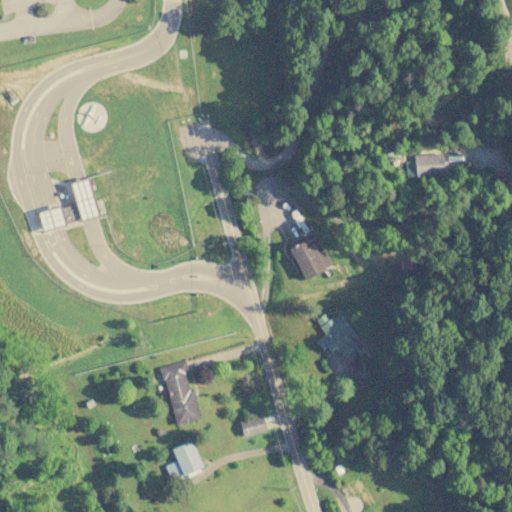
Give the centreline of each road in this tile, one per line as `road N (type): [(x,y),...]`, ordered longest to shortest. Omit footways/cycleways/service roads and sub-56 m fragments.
road 1 (residential): [(314,511),(202,126)]
road 2 (residential): [(79,69),(149,49),(174,13),(173,0)]
road 3 (residential): [(242,273),(183,269),(124,287)]
